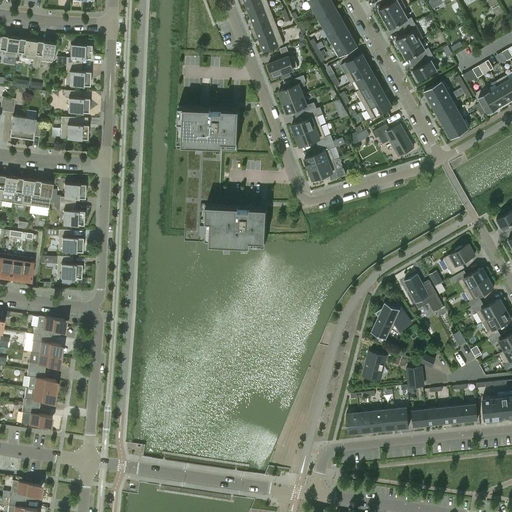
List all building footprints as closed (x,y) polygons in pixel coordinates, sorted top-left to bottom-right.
[(254,0),(246,4),(250,15),(270,8),(267,0),(254,0)] [(308,0),(313,8),(327,0),(308,0)] [(327,0),(313,8),(319,17),(336,8),(331,0),(327,0)] [(388,0),(390,3),(379,9),(384,19),(403,9),(397,0),(388,0)] [(275,19),(270,8),(250,15),(255,27),(275,19)] [(319,17),(324,27),(341,17),(336,8),(319,17)] [(401,22),(404,28),(415,22),(411,16),(408,18),(403,9),(384,19),(390,29),(401,22)] [(327,37),(328,37),(347,26),(341,17),(324,27),(329,36),(327,37)] [(255,27),(259,39),(279,31),(275,19),(255,27)] [(423,37),(415,22),(404,28),(407,33),(396,40),(401,49),(423,37)] [(328,37),(333,47),(352,36),(347,26),(328,37)] [(284,43),(279,31),(259,39),(264,51),(278,46),(284,43)] [(18,37),(0,34),(0,37),(0,48),(4,49),(4,54),(15,56),(18,37)] [(352,36),(333,47),(338,56),(358,46),(352,36)] [(36,40),(18,37),(15,56),(16,56),(17,51),(22,52),(21,57),(33,59),(32,65),(36,40)] [(418,53),(421,58),(432,52),(428,46),(425,48),(420,39),(423,37),(401,49),(407,59),(418,53)] [(36,40),(32,65),(39,66),(40,60),(51,61),(54,42),(36,40)] [(460,41),(451,46),(454,51),(463,45),(460,41)] [(66,63),(78,64),(79,57),(91,58),(91,44),(70,43),(70,57),(66,56),(66,63)] [(443,56),(451,51),(447,44),(439,48),(443,56)] [(286,46),(279,48),(282,54),(288,52),(286,46)] [(507,60),(510,58),(505,50),(502,51),(507,60)] [(346,61),(351,70),(367,62),(361,52),(346,61)] [(435,58),(432,52),(421,58),(424,63),(413,70),(418,80),(437,70),(431,60),(435,58)] [(273,76),(298,67),(293,54),(268,63),(273,76)] [(493,68),(488,59),(485,61),(490,70),(493,68)] [(367,62),(351,70),(346,73),(351,82),(356,79),(372,71),(367,62)] [(78,70),(78,64),(66,63),(65,84),(89,85),(90,71),(78,70)] [(475,67),(480,75),(483,74),(478,65),(475,67)] [(477,77),(480,75),(475,67),(472,69),(477,77)] [(289,71),(281,74),(283,79),(291,76),(289,71)] [(372,71),(356,79),(361,88),(377,80),(372,71)] [(283,101),(303,94),(299,83),(306,81),(304,74),(292,78),(295,84),(279,90),(283,101)] [(511,84),(506,74),(496,80),(508,101),(511,98),(511,84)] [(424,90),(429,100),(449,89),(443,79),(424,90)] [(377,80),(361,88),(356,91),(361,100),(382,88),(377,80)] [(487,86),(486,86),(498,106),(508,101),(496,80),(498,84),(489,90),(487,86)] [(459,83),(464,92),(468,90),(463,81),(459,83)] [(488,112),(498,106),(486,86),(476,92),(488,112)] [(382,88),(361,100),(366,109),(387,97),(382,88)] [(77,97),(77,90),(65,89),(64,97),(68,97),(67,110),(88,111),(89,97),(77,97)] [(454,98),(449,89),(429,100),(435,109),(454,98)] [(303,106),(305,112),(320,106),(316,108),(314,101),(307,104),(303,94),(283,101),(287,112),(303,106)] [(0,110),(6,111),(8,97),(2,96),(0,110)] [(8,97),(6,111),(12,112),(14,98),(8,97)] [(387,97),(366,109),(371,118),(392,107),(387,97)] [(454,99),(454,98),(435,109),(440,118),(458,109),(453,100),(454,99)] [(267,206),(219,204),(222,145),(237,146),(239,108),(199,106),(178,105),(177,143),(189,144),(184,233),(184,241),(265,244),(265,240),(267,206)] [(323,113),(320,106),(305,112),(307,118),(292,124),(296,135),(321,125),(317,115),(323,113)] [(463,118),(458,109),(440,118),(445,128),(463,118)] [(21,127),(20,136),(32,138),(33,135),(40,136),(42,122),(35,121),(36,112),(26,110),(26,116),(24,116),(23,127),(21,127)] [(9,135),(20,136),(21,127),(23,127),(24,116),(12,114),(9,135)] [(76,123),(76,116),(61,116),(60,137),(87,138),(88,124),(76,123)] [(463,118),(445,128),(451,138),(468,128),(463,118)] [(399,155),(413,147),(400,123),(390,129),(386,123),(372,131),(376,137),(378,136),(383,143),(390,139),(399,155)] [(316,140),(318,146),(333,140),(331,134),(325,136),(321,125),(296,135),(300,146),(316,140)] [(361,140),(357,131),(349,134),(352,143),(361,140)] [(335,146),(333,140),(318,146),(320,151),(304,157),(309,168),(334,159),(330,148),(335,146)] [(334,159),(309,168),(313,179),(329,173),(331,179),(346,173),(343,167),(337,170),(333,159),(334,159)] [(16,176),(0,173),(0,199),(2,200),(3,194),(13,195),(16,176)] [(34,179),(16,176),(13,195),(14,195),(15,190),(21,191),(20,196),(22,196),(21,203),(30,204),(34,179)] [(34,179),(30,204),(48,207),(52,182),(34,179)] [(60,202),(72,203),(72,197),(84,197),(85,183),(64,182),(63,196),(60,196),(60,202)] [(72,209),(72,203),(60,202),(59,209),(63,209),(62,223),(83,224),(84,210),(72,209)] [(511,222),(511,209),(496,218),(502,228),(511,222)] [(71,236),(71,229),(58,228),(57,249),(82,251),(83,236),(71,236)] [(461,262),(475,254),(468,243),(462,246),(461,245),(455,248),(456,250),(450,253),(443,257),(452,274),(464,267),(461,262)] [(2,253),(1,253),(0,262),(0,275),(9,277),(12,254),(11,258),(1,256),(2,253)] [(23,256),(12,254),(9,277),(20,278),(23,256)] [(69,263),(70,255),(57,255),(56,276),(62,276),(61,282),(71,283),(71,277),(81,277),(81,263),(69,263)] [(34,258),(23,256),(20,278),(31,280),(34,258)] [(464,290),(488,277),(482,267),(467,275),(464,269),(450,277),(453,283),(458,280),(464,290)] [(429,281),(423,284),(417,273),(404,280),(410,291),(408,293),(413,301),(415,300),(416,302),(426,297),(433,311),(443,305),(429,280),(429,281)] [(431,278),(435,286),(440,283),(436,275),(431,278)] [(468,301),(471,307),(482,301),(479,296),(493,287),(488,277),(464,290),(470,300),(468,301)] [(476,311),(482,321),(505,308),(499,298),(485,306),(482,301),(471,307),(474,312),(476,311)] [(410,320),(398,302),(394,305),(385,300),(382,307),(376,311),(378,316),(371,330),(386,337),(394,320),(399,327),(410,320)] [(486,333),(489,338),(499,332),(496,327),(511,318),(505,308),(482,321),(487,332),(486,333)] [(33,333),(49,335),(50,329),(62,331),(64,319),(38,315),(37,326),(34,326),(33,333)] [(459,345),(466,341),(460,329),(453,333),(459,345)] [(499,352),(499,353),(511,345),(511,331),(502,337),(499,332),(489,338),(492,344),(499,340),(504,349),(499,352)] [(31,351),(39,352),(59,355),(61,344),(48,342),(49,335),(33,333),(32,340),(31,351)] [(10,338),(0,336),(0,345),(8,347),(10,338)] [(511,345),(499,353),(505,363),(503,364),(506,369),(511,366),(511,345)] [(379,379),(385,355),(370,351),(366,366),(364,365),(362,373),(364,373),(363,375),(379,379)] [(29,361),(28,369),(44,371),(45,364),(57,366),(59,355),(39,352),(37,363),(29,361)] [(435,359),(422,353),(419,360),(432,366),(435,359)] [(409,387),(423,385),(421,365),(407,366),(409,387)] [(43,377),(44,371),(28,369),(27,376),(29,376),(28,387),(34,387),(34,388),(54,391),(55,379),(43,377)] [(511,378),(477,382),(478,387),(511,383),(511,378)] [(52,402),(54,391),(34,388),(34,387),(28,387),(25,386),(22,404),(39,407),(40,400),(52,402)] [(485,418),(511,414),(511,393),(482,397),(485,418)] [(463,404),(464,420),(477,418),(476,403),(463,404)] [(39,407),(22,404),(20,422),(48,426),(50,415),(38,413),(39,407)] [(463,404),(450,405),(452,421),(464,420),(463,404)] [(450,405),(438,407),(439,423),(452,421),(450,405)] [(394,408),(396,427),(409,426),(407,407),(394,408)] [(438,407),(425,408),(427,424),(439,423),(438,407)] [(394,408),(382,409),(384,428),(396,427),(394,408)] [(414,425),(427,424),(425,408),(412,409),(414,425)] [(382,409),(370,411),(372,430),(384,428),(382,409)] [(370,411),(358,412),(361,431),(372,430),(370,411)] [(348,432),(361,431),(358,412),(346,413),(348,432)] [(9,497),(25,500),(26,493),(38,495),(40,483),(12,479),(10,490),(9,497)] [(14,505),(13,511),(35,511),(36,508),(24,506),(25,500),(9,497),(8,504),(14,505)]
